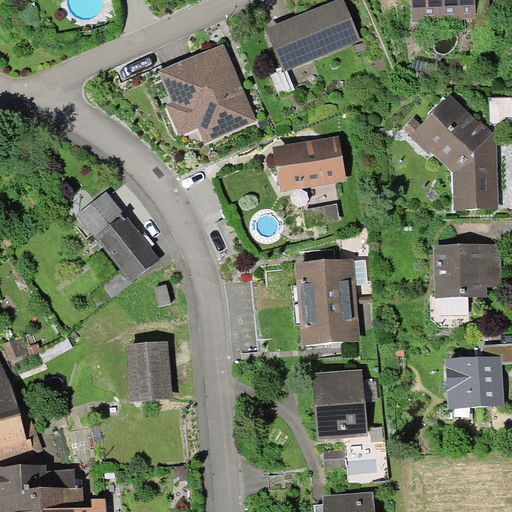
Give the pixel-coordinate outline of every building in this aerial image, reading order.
[(345,0),(335,0),(266,28),(283,70),(284,71),(287,70),(362,40),(345,0)] [(475,0),(411,0),(412,3),(413,21),(477,18),(475,0)] [(224,44),(158,71),(172,103),(166,105),(180,137),(198,129),(205,144),(257,122),(224,44)] [(295,90),(287,70),(284,71),(283,70),(271,75),(280,97),(295,90)] [(499,210),(497,134),(451,95),(422,125),(412,136),(411,137),(429,155),(431,152),(453,171),(454,210),(499,210)] [(511,96),(489,98),(490,123),(511,122),(511,96)] [(404,129),(412,136),(422,125),(414,118),(404,129)] [(339,135),(273,146),(281,191),(347,180),(339,135)] [(77,214),(96,238),(125,215),(107,192),(77,214)] [(337,204),(305,209),(308,224),(340,219),(337,204)] [(125,215),(96,238),(132,283),(161,260),(125,215)] [(501,243),(434,245),(435,298),(488,296),(488,287),(503,287),(501,243)] [(354,258),(297,262),(298,286),(301,324),(303,345),(361,340),(356,284),(355,260),(354,258)] [(366,259),(355,260),(356,284),(368,283),(366,259)] [(167,284),(154,287),(159,306),(172,303),(167,284)] [(296,325),(301,324),(298,286),(292,287),(296,325)] [(168,340),(126,344),(131,401),(173,398),(168,340)] [(511,343),(481,345),(481,357),(502,356),(502,364),(511,363),(511,343)] [(481,357),(446,359),(448,408),(505,406),(502,364),(502,356),(481,357)] [(0,467),(39,465),(35,453),(43,450),(31,418),(24,421),(22,414),(0,361),(0,467)] [(363,369),(312,373),(319,440),(368,436),(363,369)] [(383,426),(371,427),(372,442),(384,441),(383,426)] [(344,449),(325,450),(325,468),(346,467),(344,449)] [(39,465),(0,467),(0,511),(106,511),(106,498),(84,499),(83,487),(77,487),(75,469),(47,471),(46,465),(39,465)] [(296,473),(268,476),(270,492),(298,489),(296,473)] [(375,511),(374,491),(323,495),(323,504),(314,505),(315,511),(375,511)]
